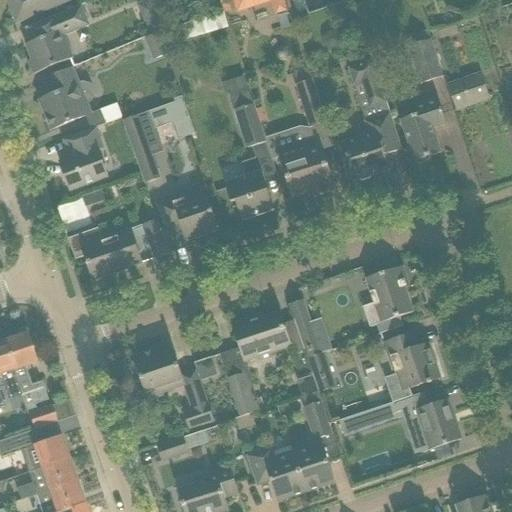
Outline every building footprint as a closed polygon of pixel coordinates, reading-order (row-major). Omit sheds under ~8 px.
[(5,0),(16,24),(71,1),(70,0),(5,0)] [(270,0),(233,0),(238,12),(271,1),(270,0)] [(61,32),(86,22),(80,6),(26,29),(32,43),(25,45),(34,67),(30,68),(33,75),(72,59),(61,32)] [(155,19),(146,23),(151,35),(160,32),(155,19)] [(442,78),(430,41),(431,40),(428,31),(412,36),(415,46),(408,48),(420,85),(442,78)] [(349,69),(354,85),(362,82),(370,108),(386,103),(372,61),(349,69)] [(45,80),(52,96),(39,101),(51,131),(85,117),(91,114),(86,103),(91,101),(94,95),(90,84),(83,82),(78,84),(72,69),(45,80)] [(448,86),(450,92),(457,111),(489,99),(482,81),(480,75),(448,86)] [(296,86),(310,128),(326,122),(312,81),(296,86)] [(400,121),(414,162),(440,154),(432,129),(446,125),(437,98),(413,106),(416,116),(400,121)] [(239,127),(243,126),(250,148),(265,143),(253,105),(234,111),(239,127)] [(91,114),(85,117),(90,130),(95,129),(104,125),(99,111),(91,114)] [(161,179),(152,156),(163,153),(149,113),(123,122),(145,185),(161,179)] [(357,135),(358,139),(342,144),(355,182),(359,180),(362,182),(370,179),(371,176),(389,171),(384,156),(400,151),(389,115),(365,122),(368,131),(357,135)] [(71,159),(59,164),(70,191),(107,177),(97,151),(102,149),(95,129),(90,130),(63,140),(71,159)] [(331,185),(332,184),(317,138),(277,151),(292,197),(308,192),(310,198),(333,191),(331,185)] [(267,208),(272,206),(266,187),(256,158),(241,163),(246,176),(224,184),(226,190),(233,209),(237,207),(242,222),(269,213),(267,208)] [(100,192),(82,198),(85,209),(104,202),(100,192)] [(159,210),(166,229),(180,224),(187,243),(219,231),(212,212),(208,199),(186,207),(183,196),(157,206),(159,210)] [(158,221),(143,226),(150,248),(154,260),(170,254),(166,244),(162,234),(163,234),(158,221)] [(102,245),(83,252),(93,281),(142,264),(138,253),(130,231),(101,241),(102,245)] [(374,304),(362,308),(369,328),(413,313),(403,283),(407,281),(402,267),(366,280),(374,304)] [(289,306),(307,360),(321,355),(302,301),(289,306)] [(232,325),(239,344),(245,363),(290,347),(279,313),(251,323),(250,319),(232,325)] [(314,323),(320,353),(333,350),(327,320),(314,323)] [(440,379),(428,345),(420,347),(416,334),(411,335),(392,342),(384,344),(388,359),(391,358),(397,375),(384,380),(392,404),(393,403),(412,397),(409,390),(440,379)] [(1,342),(20,396),(24,407),(46,399),(40,382),(30,386),(27,377),(23,367),(34,363),(24,335),(1,342)] [(0,375),(9,400),(20,396),(1,342),(0,342),(0,375)] [(163,394),(184,388),(173,352),(161,356),(159,350),(133,358),(148,403),(164,397),(163,394)] [(321,355),(307,360),(319,395),(336,389),(325,354),(321,355)] [(227,380),(239,418),(240,418),(251,415),(255,413),(242,375),(227,380)] [(192,411),(183,414),(189,430),(213,422),(202,389),(186,395),(192,411)] [(412,397),(393,403),(394,405),(385,408),(389,421),(407,415),(412,432),(408,433),(415,455),(419,454),(420,454),(461,441),(447,401),(428,407),(424,393),(412,397)] [(120,399),(127,421),(137,418),(130,396),(120,399)] [(304,408),(315,441),(332,435),(321,402),(304,408)] [(67,404),(67,403),(27,416),(32,431),(72,417),(71,416),(73,415),(69,404),(67,404)] [(364,413),(340,421),(346,439),(370,431),(364,413)] [(240,418),(239,418),(236,419),(239,430),(254,425),(251,415),(240,418)] [(20,450),(27,473),(67,459),(59,437),(31,446),(20,450)] [(156,447),(161,462),(180,456),(188,453),(183,438),(175,440),(156,447)] [(321,443),(292,453),(306,493),(334,483),(328,464),(321,443)] [(306,493),(292,453),(290,446),(272,453),(271,450),(248,458),(251,467),(258,486),(270,482),(277,503),(306,493)] [(27,473),(35,496),(75,482),(67,459),(27,473)] [(195,479),(197,484),(196,485),(177,491),(183,511),(223,511),(228,511),(224,499),(238,495),(230,468),(195,479)] [(62,511),(83,505),(75,482),(35,496),(34,496),(39,511),(62,511)] [(457,511),(490,511),(486,497),(456,507),(457,511)]
